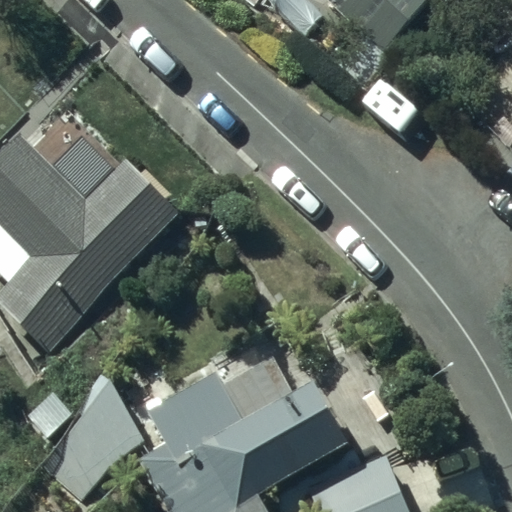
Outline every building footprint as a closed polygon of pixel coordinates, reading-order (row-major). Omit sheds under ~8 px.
[(328,0),(316,15),(378,66),(430,3),(427,0),(328,0)] [(0,177),(0,281),(55,336),(173,217),(66,111),(0,177)] [(252,511),(352,459),(310,383),(167,460),(195,511),(252,511)] [(84,418),(34,469),(77,511),(88,511),(159,443),(103,387),(78,412),(84,418)] [(312,498),(316,511),(392,511),(382,477),(312,498)]
